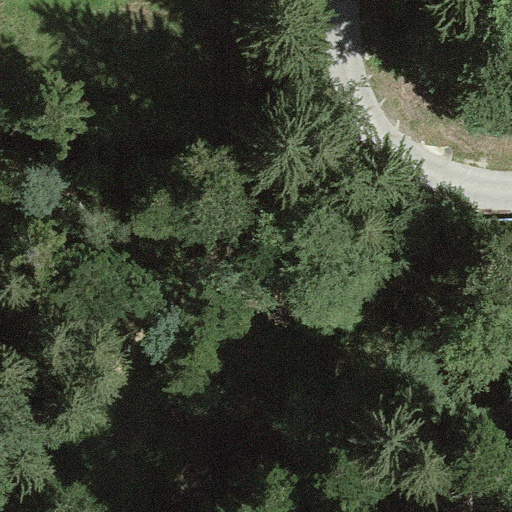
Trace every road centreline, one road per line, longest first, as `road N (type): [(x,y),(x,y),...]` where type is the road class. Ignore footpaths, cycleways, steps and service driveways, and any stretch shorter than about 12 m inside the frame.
road 1 (track): [(102,511),(103,482),(211,255),(242,112),(245,0)]
road 2 (unclassified): [(511,190),(451,183),(414,167),(376,133),(343,58),(343,0)]
